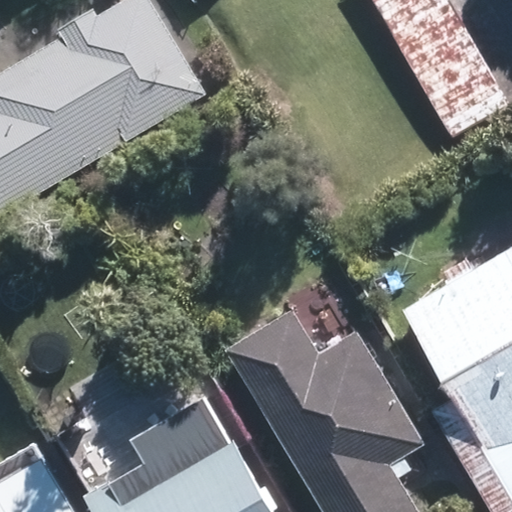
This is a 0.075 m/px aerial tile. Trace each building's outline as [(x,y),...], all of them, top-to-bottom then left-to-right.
[(0,220),(212,92),(155,0),(127,0),(105,14),(101,8),(67,29),(70,35),(0,78),(0,220)] [(511,101),(456,0),(377,0),(452,136),(511,101)] [(511,511),(511,253),(415,309),(465,397),(444,410),(502,511),(511,511)] [(331,354),(304,310),(234,351),(330,511),(425,511),(398,465),(432,443),(367,333),(331,354)] [(286,511),(243,439),(167,484),(151,457),(90,493),(100,511),(286,511)] [(0,511),(42,511),(36,501),(20,473),(0,485),(0,511)]
